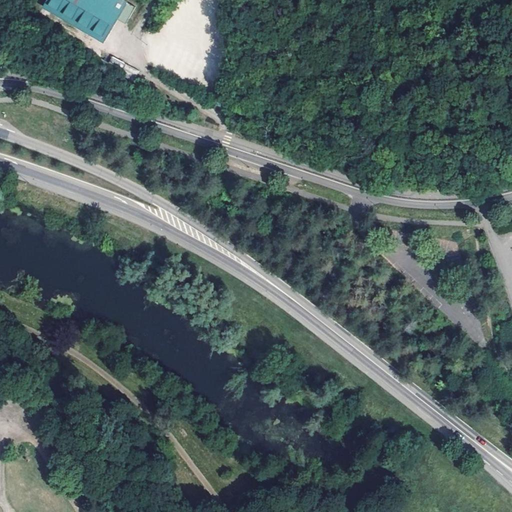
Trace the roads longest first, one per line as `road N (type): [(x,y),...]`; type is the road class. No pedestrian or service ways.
road 1 (tertiary): [(511,195),(431,205),(388,200),(49,90),(0,87)]
road 2 (secondary): [(256,271),(130,187),(0,131)]
road 3 (secondary): [(256,271),(484,449)]
road 4 (secondary): [(0,161),(98,194),(256,271)]
